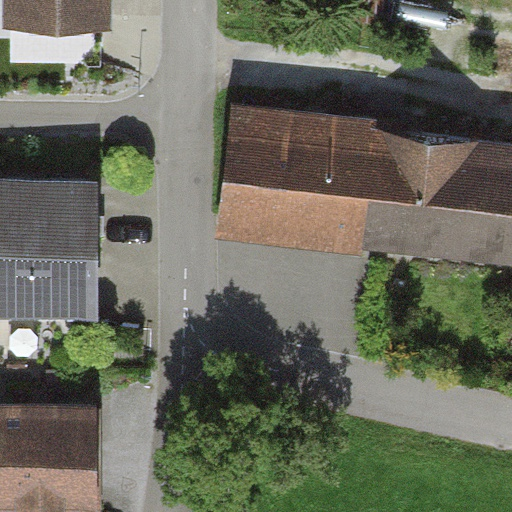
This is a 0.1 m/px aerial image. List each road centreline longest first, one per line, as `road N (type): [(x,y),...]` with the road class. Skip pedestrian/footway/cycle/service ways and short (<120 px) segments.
road 1 (unclassified): [(186,343),(511,414)]
road 2 (track): [(511,107),(316,63),(195,62)]
road 3 (unclassified): [(194,120),(186,343)]
road 4 (residential): [(194,120),(0,120)]
road 5 (unclassified): [(186,343),(159,511)]
road 6 (unclassified): [(195,0),(194,120)]
